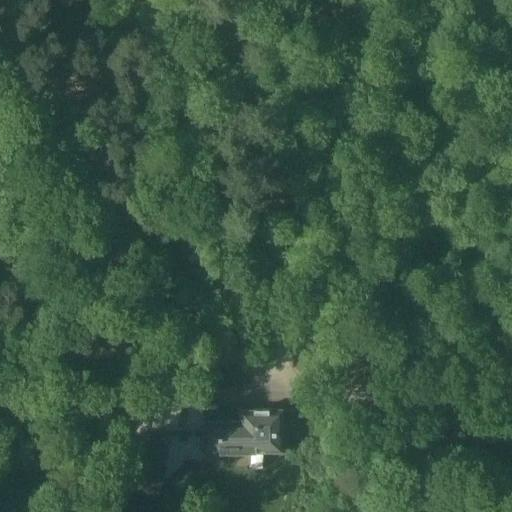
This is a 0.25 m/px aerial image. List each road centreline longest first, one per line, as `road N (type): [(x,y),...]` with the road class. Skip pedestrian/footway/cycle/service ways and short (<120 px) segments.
road 1 (track): [(3,398),(60,352),(501,343)]
road 2 (track): [(271,395),(222,0)]
